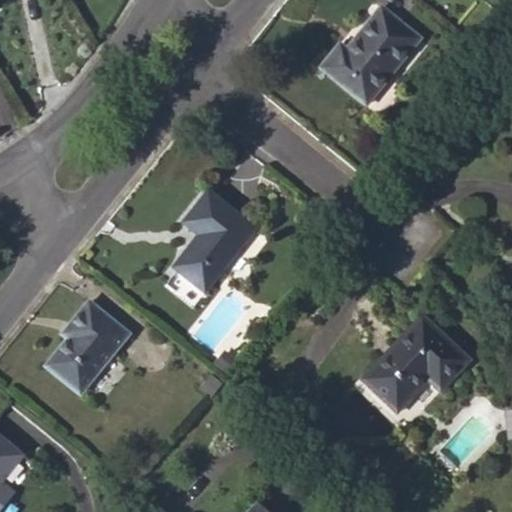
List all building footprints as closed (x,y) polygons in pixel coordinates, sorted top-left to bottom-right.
[(365,105),(418,39),(381,8),(346,51),(337,45),(319,68),(365,105)] [(192,243),(173,268),(202,291),(253,229),(208,193),(183,223),(198,236),(203,239),(196,247),(192,243)] [(192,243),(196,247),(203,239),(198,236),(192,243)] [(67,338),(46,366),(80,393),(130,333),(89,300),(70,322),(79,329),(70,338),(69,337),(67,338)] [(382,357),(361,380),(395,413),(427,380),(440,392),(468,360),(422,316),(394,345),(397,348),(385,360),(382,357)] [(61,333),(67,338),(69,337),(70,338),(79,329),(70,322),(61,333)] [(382,357),(385,360),(397,348),(394,345),(382,357)] [(0,509),(12,494),(0,483),(23,454),(0,435),(0,509)] [(268,511),(258,502),(248,511),(268,511)]
